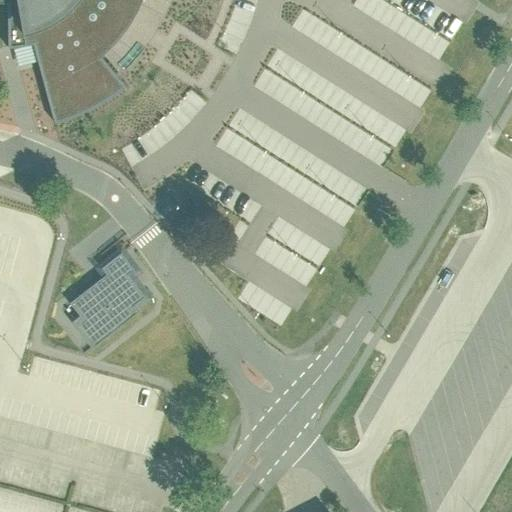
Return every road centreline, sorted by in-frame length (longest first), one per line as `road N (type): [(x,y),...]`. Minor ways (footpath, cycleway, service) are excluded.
road 1 (unclassified): [(511,46),(334,350),(281,419)]
road 2 (unknown): [(0,27),(24,58),(38,99),(34,155)]
